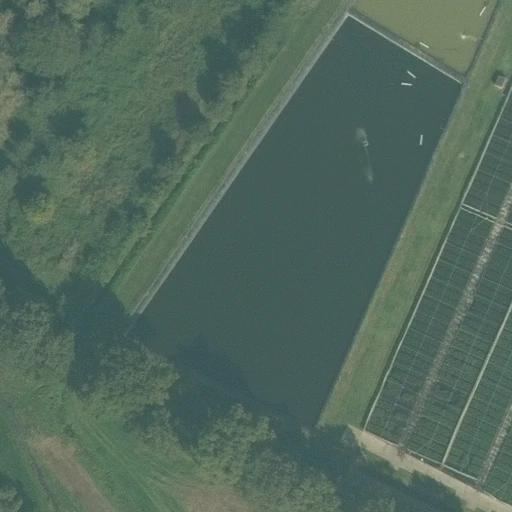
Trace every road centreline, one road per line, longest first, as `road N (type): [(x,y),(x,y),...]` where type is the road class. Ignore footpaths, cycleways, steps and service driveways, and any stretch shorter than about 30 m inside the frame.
road 1 (track): [(336,0),(75,375)]
road 2 (track): [(75,375),(370,511)]
